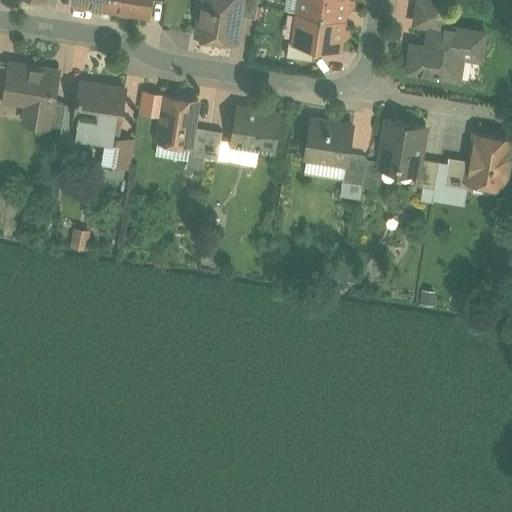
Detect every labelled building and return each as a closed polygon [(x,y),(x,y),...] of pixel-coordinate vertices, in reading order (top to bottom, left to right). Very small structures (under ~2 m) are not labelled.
[(112,0),(112,8),(150,14),(152,0),(112,0)] [(202,0),(196,35),(235,42),(240,15),(242,0),(202,0)] [(260,0),(242,0),(240,15),(257,18),(260,0)] [(302,0),(301,11),(345,18),(346,11),(354,5),(351,0),(302,0)] [(448,2),(434,0),(419,0),(416,22),(429,24),(444,26),(445,21),(448,2)] [(345,18),(301,11),(297,40),(297,41),(316,44),(327,46),(331,51),(337,47),(340,47),(340,46),(344,43),(341,40),(350,33),(344,24),(345,18)] [(426,45),(413,43),(410,70),(460,78),(464,55),(481,58),(486,28),(445,21),(444,26),(429,24),(426,45)] [(316,44),(297,41),(297,40),(291,39),(288,56),(314,59),(316,44)] [(12,67),(0,64),(0,102),(6,104),(12,67)] [(58,74),(13,66),(12,67),(6,104),(28,108),(25,124),(49,128),(53,104),(58,74)] [(122,87),(83,81),(75,135),(113,141),(122,87)] [(163,92),(145,89),(141,113),(159,116),(163,92)] [(200,100),(166,95),(159,139),(190,144),(193,144),(196,126),(200,100)] [(67,106),(53,104),(49,128),(63,130),(67,106)] [(258,110),(247,108),(247,107),(239,106),(233,143),(274,150),(280,113),(259,109),(258,110)] [(353,124),(313,118),(306,157),(345,164),(347,164),(348,154),(353,124)] [(412,122),(386,118),(378,165),(402,169),(403,164),(417,166),(418,157),(423,126),(412,124),(412,122)] [(210,128),(196,126),(193,144),(190,144),(189,153),(206,156),(210,128)] [(223,130),(210,128),(206,156),(219,158),(223,130)] [(510,138),(472,132),(468,160),(465,177),(467,178),(503,183),(510,138)] [(134,138),(118,135),(113,164),(129,166),(134,138)] [(368,157),(348,154),(347,164),(345,164),(343,180),(364,184),(368,157)] [(439,161),(418,157),(417,166),(403,164),(402,169),(414,171),(411,185),(434,188),(435,183),(439,161)] [(468,160),(448,157),(447,162),(443,185),(465,188),(467,178),(465,177),(468,160)] [(447,162),(439,161),(435,183),(443,185),(447,162)]
